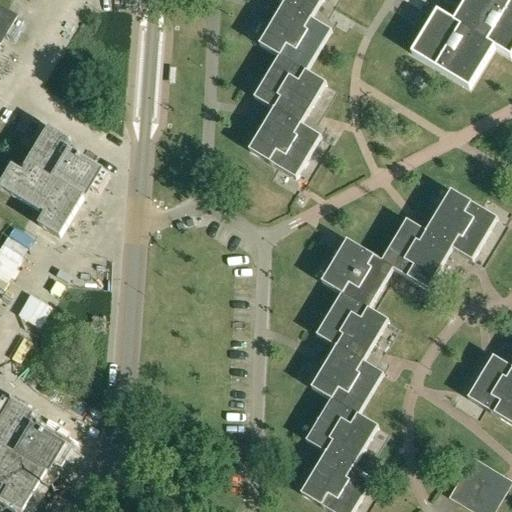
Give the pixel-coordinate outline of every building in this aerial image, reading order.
[(274,0),(285,6),(285,5),(313,21),(326,0),(274,0)] [(427,0),(400,0),(421,12),(427,0)] [(464,7),(455,23),(496,48),(495,49),(511,59),(511,58),(511,1),(509,0),(468,0),(464,7)] [(260,47),(279,59),(307,76),(308,74),(333,33),(332,33),(313,21),(285,5),(285,6),(260,47)] [(0,46),(4,40),(8,43),(19,25),(0,13),(0,46)] [(438,13),(412,55),(470,90),(495,49),(496,48),(455,23),(438,13)] [(255,99),(255,100),(274,112),(275,111),(303,127),(328,87),(328,86),(308,74),(307,76),(279,59),(269,77),(267,79),(255,99)] [(250,153),(279,170),(297,181),(322,139),(303,127),(275,111),(274,112),(250,153)] [(51,131),(42,146),(23,177),(12,170),(1,188),(45,216),(39,227),(57,238),(82,198),(83,198),(88,190),(93,193),(104,175),(71,154),(69,157),(64,154),(70,143),(51,131)] [(452,193),(427,234),(454,251),(454,252),(464,258),(473,264),(499,221),(480,210),(452,193)] [(382,263),(382,264),(394,272),(401,276),(402,277),(429,293),(454,252),(454,251),(427,234),(417,228),(407,222),(382,263)] [(322,284),(322,285),(342,296),(342,295),(370,312),(394,272),(382,264),(382,263),(348,242),(322,284)] [(317,337),(317,338),(318,338),(337,349),(338,348),(365,365),(390,324),(374,314),(370,312),(342,295),(342,296),(330,317),(317,337)] [(337,349),(312,390),(332,402),(332,401),(360,418),(385,377),(384,376),(365,365),(338,348),(337,349)] [(494,359),(468,401),(487,412),(511,426),(511,369),(506,366),(494,359)] [(307,443),(307,444),(326,455),(354,472),(355,471),(379,430),(380,430),(360,418),(332,401),(332,402),(323,416),(319,423),(307,443)] [(3,501),(21,511),(22,511),(52,463),(59,467),(69,449),(35,428),(33,431),(28,428),(35,417),(16,405),(0,431),(0,483),(10,489),(3,501)] [(302,496),(327,511),(356,511),(374,483),(374,482),(355,471),(354,472),(326,455),(302,496)] [(501,479),(474,463),(468,474),(453,499),(460,503),(474,511),(495,511),(510,487),(511,485),(510,484),(501,479)]
